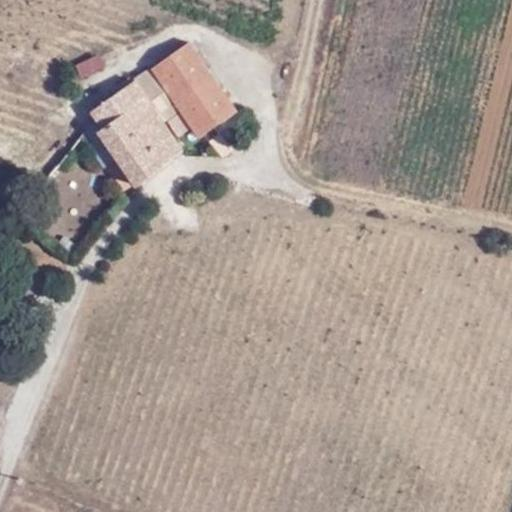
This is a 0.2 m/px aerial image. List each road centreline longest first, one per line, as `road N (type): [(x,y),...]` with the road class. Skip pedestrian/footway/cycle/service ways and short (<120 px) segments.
road 1 (track): [(0,162),(31,126),(105,70),(166,30),(195,32)]
road 2 (track): [(511,225),(325,190),(288,161)]
road 3 (track): [(288,161),(323,0)]
